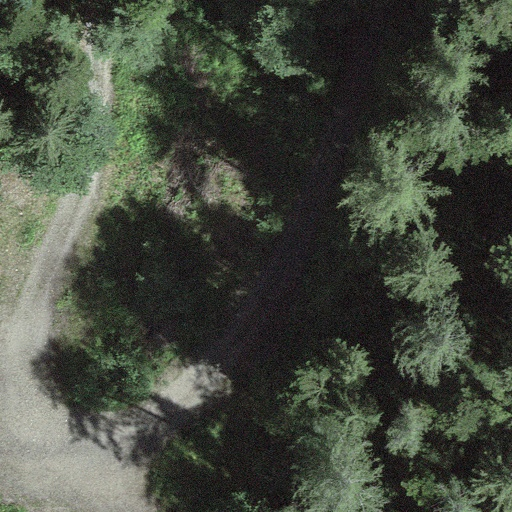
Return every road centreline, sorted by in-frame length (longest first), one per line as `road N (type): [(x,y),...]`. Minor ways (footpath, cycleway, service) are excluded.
road 1 (track): [(99,0),(91,139),(41,288),(26,388),(33,419),(55,434),(87,438),(128,511)]
road 2 (track): [(87,438),(175,404),(223,357),(253,311),(301,199),(375,0)]
road 3 (track): [(253,311),(237,511)]
